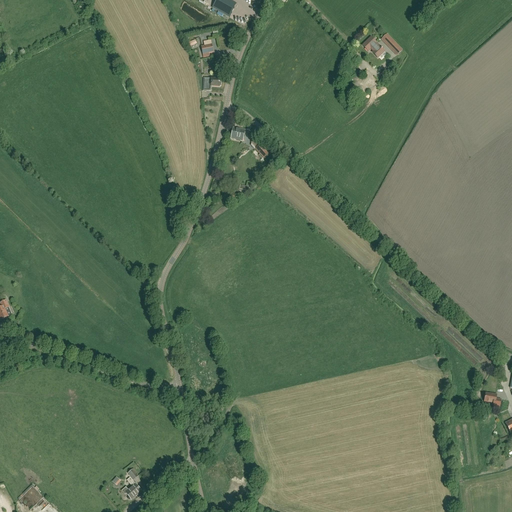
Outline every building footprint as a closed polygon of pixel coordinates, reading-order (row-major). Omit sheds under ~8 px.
[(216,0),(212,8),(229,17),(234,9),(234,8),(219,0),(216,0)] [(402,50),(388,36),(387,35),(382,39),(383,40),(397,55),(402,50)] [(370,50),(373,52),(372,53),(378,59),(385,52),(379,46),(376,44),(376,43),(371,38),(362,46),(368,52),(370,50)] [(213,53),(212,48),(212,45),(201,47),(203,58),(210,56),(209,54),(213,53)] [(204,78),(203,91),(210,91),(211,90),(211,86),(220,87),(220,86),(221,86),(221,83),(221,82),(220,82),(220,79),(216,79),(211,79),(204,78)] [(245,130),(233,128),(231,139),(243,141),(245,130)] [(269,154),(265,151),(260,145),(255,139),(251,142),(257,148),(255,149),(260,155),(259,156),(262,159),(263,158),(263,159),(269,154)] [(2,307),(0,308),(0,317),(1,320),(8,316),(5,309),(9,308),(6,301),(1,303),(2,307)] [(492,395),(485,394),(484,402),(493,403),(493,406),(500,407),(501,400),(496,399),(496,395),(492,394),(492,395)] [(139,476),(133,469),(128,474),(134,481),(139,476)] [(130,488),(137,495),(141,491),(135,484),(130,478),(127,481),(132,487),(130,488)] [(31,485),(17,497),(25,506),(30,501),(32,503),(36,500),(37,502),(42,497),(31,485)] [(137,495),(130,488),(128,490),(126,487),(122,491),(125,495),(126,494),(129,497),(128,498),(128,499),(129,500),(130,500),(131,499),(131,500),(137,495)]
